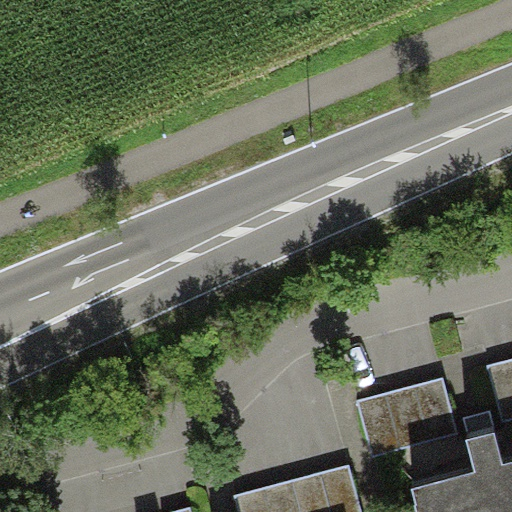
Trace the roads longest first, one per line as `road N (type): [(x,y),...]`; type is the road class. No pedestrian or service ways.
road 1 (primary): [(0,334),(285,194),(511,104)]
road 2 (residential): [(37,511),(221,465),(362,342),(511,290)]
